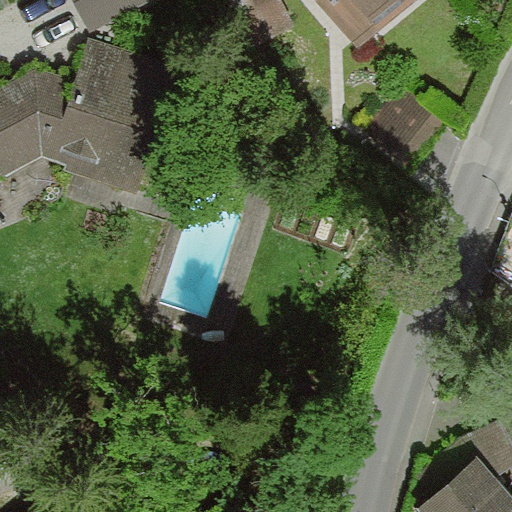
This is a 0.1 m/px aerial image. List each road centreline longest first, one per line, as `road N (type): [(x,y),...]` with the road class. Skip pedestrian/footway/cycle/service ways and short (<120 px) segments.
road 1 (residential): [(511,121),(361,511)]
road 2 (residential): [(0,416),(103,511)]
